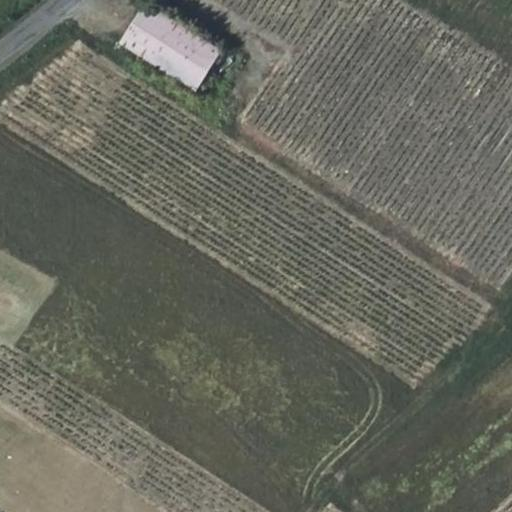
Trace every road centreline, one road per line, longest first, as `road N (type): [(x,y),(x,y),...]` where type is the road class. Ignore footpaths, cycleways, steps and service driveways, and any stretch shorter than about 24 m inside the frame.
road 1 (track): [(499,301),(239,133),(238,98),(272,43),(191,0)]
road 2 (track): [(312,511),(337,470),(493,327),(511,274)]
